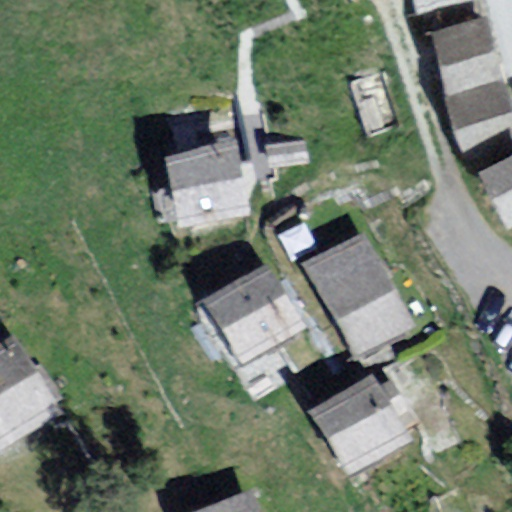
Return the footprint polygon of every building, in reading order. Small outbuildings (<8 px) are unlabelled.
[(477,0),(407,0),(410,13),(478,1),(477,0)] [(484,22),(425,32),(434,84),(493,73),(484,22)] [(481,89),(441,100),(453,144),(493,134),(481,89)] [(511,149),(464,172),(493,233),(511,224),(511,149)] [(230,152),(146,170),(162,249),(247,232),(230,152)] [(289,280),(338,370),(397,338),(348,248),(289,280)] [(256,278),(189,317),(220,371),(287,332),(256,278)] [(5,347),(0,350),(0,445),(47,417),(5,347)] [(353,394),(290,434),(329,493),(391,453),(353,394)] [(244,511),(241,501),(213,511),(244,511)]
